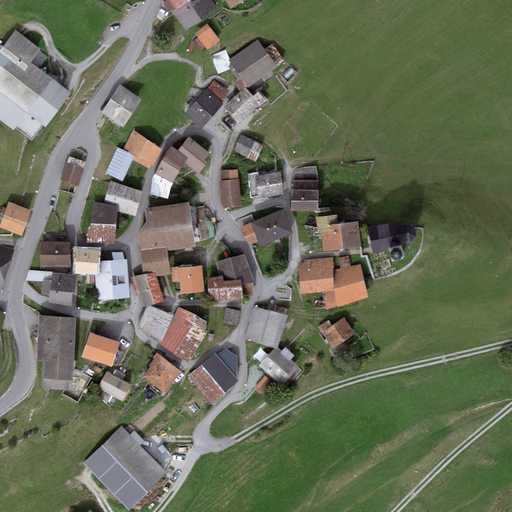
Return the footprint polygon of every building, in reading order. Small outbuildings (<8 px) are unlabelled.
[(166,0),(162,2),(169,14),(172,12),(190,0),(166,0)] [(217,9),(211,0),(190,0),(172,12),(186,30),(217,9)] [(219,39),(207,24),(195,33),(198,36),(193,40),(201,50),(206,46),(207,49),(219,39)] [(39,46),(14,28),(0,47),(0,120),(13,130),(27,109),(46,122),(70,88),(30,60),(39,46)] [(276,65),(265,48),(258,39),(243,49),(263,76),(277,66),(276,65)] [(272,43),(265,48),(276,65),(284,59),(272,43)] [(225,49),(211,55),(218,73),(232,68),(225,49)] [(263,76),(243,49),(230,59),(241,76),(247,85),(248,87),(263,76)] [(247,85),(241,76),(234,80),(239,92),(244,87),(247,85)] [(214,80),(207,88),(223,102),(229,90),(214,80)] [(140,97),(119,84),(102,110),(123,123),(140,97)] [(253,96),(244,87),(239,92),(224,106),(239,123),(264,99),(258,92),(253,96)] [(223,102),(207,88),(186,114),(202,128),(224,103),(223,102)] [(134,130),(123,148),(152,166),(161,149),(134,130)] [(263,146),(240,134),(232,150),(256,161),(263,146)] [(208,162),(204,159),(209,153),(189,137),(178,150),(188,159),(185,162),(199,174),(208,162)] [(178,150),(171,146),(162,160),(154,174),(173,183),(180,169),(185,162),(188,159),(178,150)] [(122,180),(134,157),(117,148),(105,172),(122,180)] [(68,163),(66,163),(61,179),(78,185),(85,162),(70,157),(68,163)] [(237,169),(220,170),(221,179),(218,180),(220,203),(224,206),(241,204),(239,177),(238,177),(237,169)] [(258,171),(247,173),(250,197),(284,192),(281,170),(259,173),(258,171)] [(173,183),(154,174),(152,178),(150,196),(157,198),(157,196),(168,199),(173,183)] [(294,189),(292,189),(291,210),(318,210),(319,180),(294,180),(294,189)] [(142,191),(111,181),(105,200),(121,204),(120,212),(136,216),(142,191)] [(31,211),(9,202),(6,208),(3,207),(0,213),(5,214),(0,226),(21,235),(31,211)] [(195,245),(189,202),(146,209),(147,221),(138,231),(140,247),(139,247),(143,274),(155,272),(170,270),(167,250),(195,245)] [(92,224),(88,229),(88,242),(115,243),(118,206),(94,203),(92,224)] [(251,221),(240,226),(248,244),(258,240),(260,244),(293,230),(283,206),(251,220),(251,221)] [(341,223),(340,214),(316,217),(317,228),(320,228),(323,251),(344,248),(341,223)] [(358,221),(341,223),(344,248),(361,246),(358,221)] [(396,222),(367,227),(374,252),(391,248),(401,246),(400,243),(410,242),(416,235),(415,228),(407,224),(397,225),(396,222)] [(70,242),(40,242),(41,271),(53,272),(69,274),(70,242)] [(14,249),(0,245),(0,293),(14,249)] [(401,246),(391,248),(393,258),(403,256),(401,246)] [(99,250),(75,249),(75,271),(94,272),(98,272),(98,261),(99,250)] [(113,260),(98,261),(98,272),(94,272),(96,300),(130,298),(126,259),(124,260),(122,252),(112,252),(113,260)] [(245,255),(217,262),(218,276),(223,275),(224,281),(242,280),(242,283),(253,283),(255,282),(245,255)] [(341,267),(351,265),(349,255),(339,257),(341,267)] [(333,257),(324,258),(325,269),(333,268),(333,257)] [(325,269),(324,258),(304,259),(304,262),(298,263),(300,293),(333,289),(333,268),(325,269)] [(360,264),(334,270),(335,290),(323,292),(326,309),(337,306),(338,307),(368,296),(360,264)] [(185,265),(172,268),(173,282),(180,281),(181,294),(204,291),(202,265),(186,267),(185,265)] [(52,280),(53,272),(41,271),(29,270),(26,278),(43,280),(52,280)] [(69,274),(53,272),(52,280),(43,280),(42,294),(48,294),(48,301),(72,304),(74,274),(69,274)] [(163,299),(155,272),(143,274),(135,276),(143,305),(163,299)] [(218,276),(207,279),(209,301),(243,300),(243,296),(242,283),(242,280),(224,281),(223,275),(218,276)] [(253,283),(242,283),(243,296),(253,296),(253,283)] [(267,310),(253,307),(245,338),(275,347),(289,309),(269,304),(267,310)] [(148,305),(142,315),(166,327),(171,315),(148,305)] [(179,306),(174,316),(205,332),(207,321),(195,315),(179,306)] [(239,310),(225,308),(223,323),(237,325),(239,310)] [(142,315),(138,326),(159,341),(166,327),(142,315)] [(328,319),(317,326),(331,346),(354,331),(344,315),(331,324),(328,319)] [(76,318),(37,316),(36,364),(42,364),(41,388),(68,389),(69,381),(73,381),(76,318)] [(174,316),(167,330),(198,345),(206,332),(205,332),(174,316)] [(167,330),(160,344),(189,362),(198,345),(167,330)] [(119,342),(89,333),(82,357),(111,366),(119,342)] [(281,381),(284,384),(297,367),(295,366),(297,364),(291,359),(295,354),(285,346),(281,350),(277,346),(260,367),(279,383),(281,381)] [(225,348),(217,354),(236,379),(237,356),(225,348)] [(180,370),(156,353),(152,358),(153,359),(148,366),(149,367),(142,376),(164,392),(180,370)] [(210,402),(237,380),(236,379),(217,354),(216,353),(188,375),(210,402)] [(114,375),(106,371),(99,387),(124,399),(131,382),(124,379),(126,374),(116,370),(114,375)] [(264,376),(255,387),(262,393),(272,382),(264,376)] [(130,435),(121,426),(84,463),(129,508),(166,471),(141,445),(145,441),(134,431),(130,435)]
